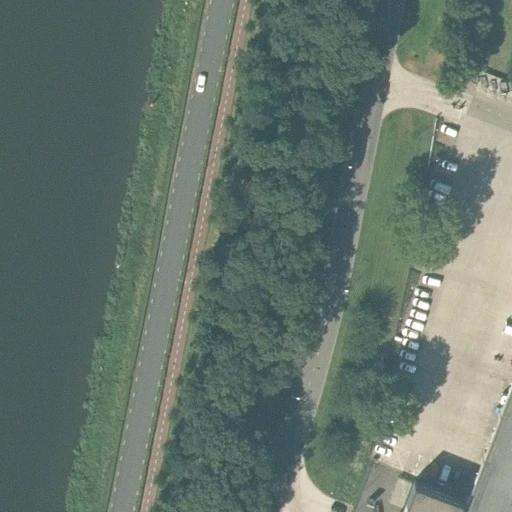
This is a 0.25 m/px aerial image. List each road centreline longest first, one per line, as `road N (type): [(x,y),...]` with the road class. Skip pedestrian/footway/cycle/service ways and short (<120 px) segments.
road 1 (unclassified): [(266,511),(347,269),(400,0)]
road 2 (tertiary): [(119,511),(224,0)]
